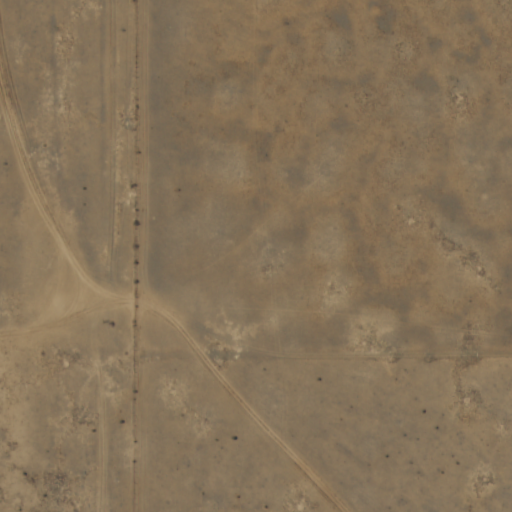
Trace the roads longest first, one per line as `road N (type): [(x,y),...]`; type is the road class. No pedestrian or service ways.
road 1 (residential): [(394,511),(150,343),(0,341)]
road 2 (residential): [(62,0),(48,342)]
road 3 (residential): [(0,248),(150,343)]
road 4 (residential): [(48,342),(38,511)]
